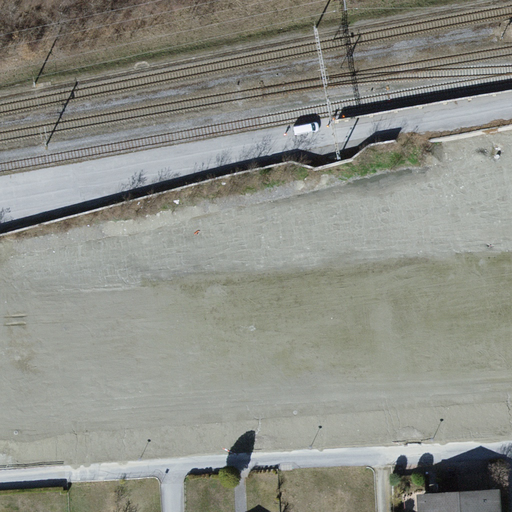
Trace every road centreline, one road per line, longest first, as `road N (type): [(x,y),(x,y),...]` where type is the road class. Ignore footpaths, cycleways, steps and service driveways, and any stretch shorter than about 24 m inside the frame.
road 1 (motorway): [(0,393),(511,355)]
road 2 (residential): [(511,450),(0,487)]
road 3 (motorway): [(511,281),(0,316)]
